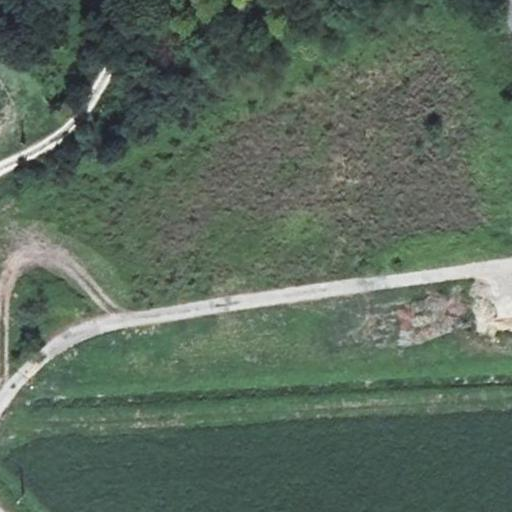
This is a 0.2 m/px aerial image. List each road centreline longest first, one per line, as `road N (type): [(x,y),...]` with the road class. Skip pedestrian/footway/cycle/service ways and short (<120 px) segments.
road 1 (track): [(0,392),(67,319),(155,291),(511,246)]
road 2 (track): [(141,0),(64,129),(0,177)]
